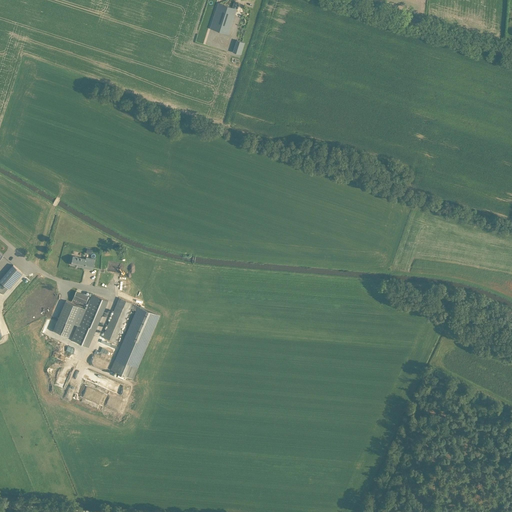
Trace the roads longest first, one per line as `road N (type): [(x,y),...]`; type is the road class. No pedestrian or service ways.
road 1 (unclassified): [(511,54),(342,0)]
road 2 (track): [(0,129),(41,0)]
